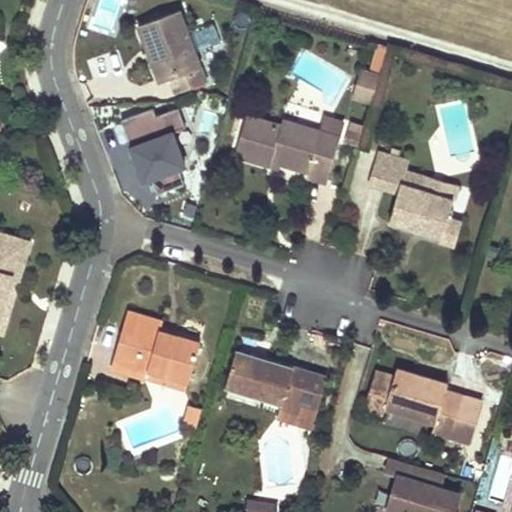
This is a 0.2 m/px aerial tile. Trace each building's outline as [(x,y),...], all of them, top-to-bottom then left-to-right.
[(199,53),(225,45),(219,27),(194,36),(186,12),(143,26),(151,51),(156,50),(158,58),(154,59),(162,83),(174,80),(179,95),(209,85),(199,53)] [(381,77),(388,56),(380,55),(374,75),(381,77)] [(373,103),(381,77),(374,75),(364,72),(356,99),(373,103)] [(155,113),(127,123),(135,147),(130,149),(142,185),(152,181),(157,195),(181,187),(176,174),(185,171),(172,133),(184,129),(178,111),(157,118),(155,113)] [(280,126),(247,115),(233,157),(268,168),(270,162),(280,165),(307,174),(306,180),(317,183),(325,186),(340,138),(282,120),(280,126)] [(410,164),(379,155),(369,186),(398,195),(389,225),(410,231),(411,226),(423,230),(421,235),(434,239),(441,241),(440,244),(456,249),(464,224),(448,219),(454,199),(426,190),(428,181),(407,174),(410,164)] [(270,162),(268,168),(278,171),(280,165),(270,162)] [(457,190),(428,181),(426,190),(454,199),(457,190)] [(411,226),(410,231),(421,235),(423,230),(411,226)] [(0,319),(9,287),(5,286),(8,277),(12,278),(13,274),(21,276),(26,257),(31,240),(0,231),(0,319)] [(0,331),(4,333),(21,276),(13,274),(12,278),(8,277),(5,286),(9,287),(0,319),(0,331)] [(151,317),(131,310),(113,367),(148,378),(151,368),(190,380),(201,344),(163,331),(165,326),(166,321),(151,317)] [(163,331),(201,344),(203,338),(165,326),(163,331)] [(224,388),(282,405),(284,398),(304,403),(317,407),(327,376),(298,368),(267,358),(265,364),(256,362),(257,356),(236,349),(224,388)] [(267,358),(257,356),(256,362),(265,364),(267,358)] [(148,378),(187,390),(190,380),(151,368),(148,378)] [(431,381),(422,378),(421,384),(411,381),(413,376),(393,369),(390,377),(381,407),(430,422),(427,432),(450,439),(448,442),(470,449),(478,422),(457,416),(463,399),(443,393),(446,386),(431,381)] [(381,407),(390,377),(378,373),(363,417),(377,420),(381,407)] [(421,384),(422,378),(413,376),(411,381),(421,384)] [(280,410),(300,415),(304,403),(284,398),(282,405),(280,410)] [(457,416),(478,422),(484,406),(463,399),(457,416)] [(184,428),(195,432),(201,413),(190,410),(184,428)] [(395,462),(388,460),(384,476),(390,477),(395,462)] [(429,472),(395,462),(390,477),(396,479),(393,489),(387,511),(391,511),(452,511),(457,496),(437,490),(425,487),(429,472)] [(441,476),(429,472),(425,487),(437,490),(441,476)] [(271,511),(273,504),(247,500),(244,511),(271,511)]
